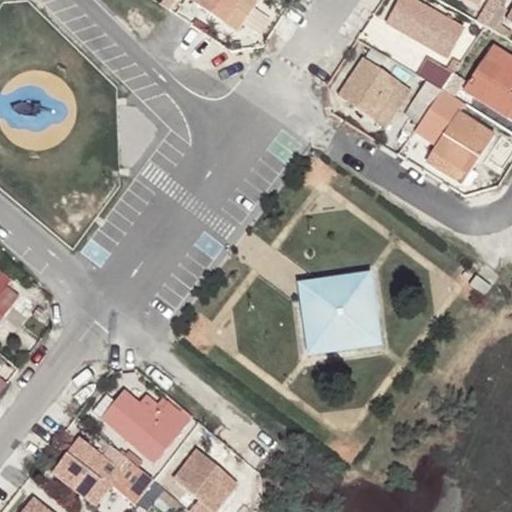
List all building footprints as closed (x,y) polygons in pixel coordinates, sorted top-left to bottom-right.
[(200,0),(195,8),(235,35),(258,2),(254,0),(200,0)] [(403,34),(414,40),(447,58),(463,30),(408,0),(399,0),(386,25),(403,34)] [(486,27),(500,36),(504,29),(497,23),(502,15),(496,11),(486,27)] [(408,50),(414,40),(403,34),(397,44),(408,50)] [(511,116),(511,59),(493,47),(465,90),(510,120),(511,116)] [(384,130),(408,92),(362,61),(337,100),(384,130)] [(428,62),(417,78),(426,83),(441,93),(452,76),(428,62)] [(441,93),(426,83),(412,105),(426,114),(441,93)] [(464,184),(492,136),(440,104),(423,132),(438,142),(427,161),(464,184)] [(0,313),(0,296),(6,288),(11,283),(0,273),(0,322),(5,317),(0,313)] [(369,278),(349,280),(372,297),(369,278)] [(493,289),(478,278),(471,288),(481,294),(487,298),(493,289)] [(349,280),(320,285),(321,295),(313,306),(303,307),(307,337),(329,354),(359,350),(376,327),(372,297),(349,280)] [(321,295),(320,285),(300,287),(303,307),(313,306),(321,295)] [(19,300),(6,288),(0,296),(0,313),(5,317),(19,300)] [(379,347),(376,327),(359,350),(379,347)] [(329,354),(307,337),(310,357),(329,354)] [(112,407),(101,419),(153,465),(189,423),(167,403),(153,419),(123,393),(112,407)] [(94,414),(101,419),(112,407),(106,401),(94,414)] [(143,494),(151,482),(110,448),(103,459),(78,440),(52,474),(87,501),(103,479),(111,484),(118,474),(143,494)] [(210,511),(214,511),(237,486),(196,452),(172,480),(210,511)] [(96,507),(111,484),(103,479),(87,501),(96,507)] [(48,511),(36,502),(26,511),(48,511)]
